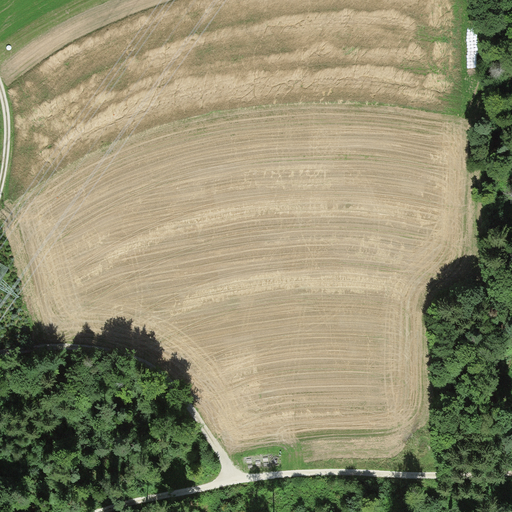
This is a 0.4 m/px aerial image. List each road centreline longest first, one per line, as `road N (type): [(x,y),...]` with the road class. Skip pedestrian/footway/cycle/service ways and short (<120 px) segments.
road 1 (track): [(511,468),(273,473),(99,511)]
road 2 (track): [(235,480),(180,398),(143,368),(95,349),(0,355)]
